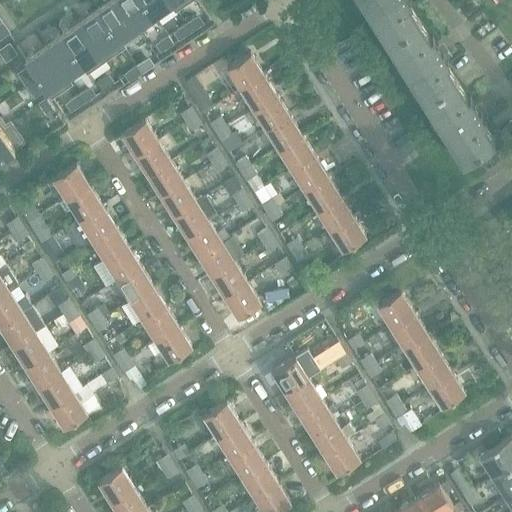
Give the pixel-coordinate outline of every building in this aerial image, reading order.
[(117,0),(106,0),(96,7),(120,41),(138,29),(117,0)] [(143,0),(117,0),(138,29),(156,17),(143,0)] [(175,12),(177,10),(170,0),(143,0),(156,17),(171,6),(175,12)] [(170,0),(177,10),(192,0),(170,0)] [(360,0),(367,11),(385,0),(360,0)] [(411,2),(409,0),(385,0),(367,11),(386,41),(420,20),(409,3),(411,2)] [(124,46),(120,41),(96,7),(78,20),(106,59),(124,46)] [(194,16),(186,22),(191,30),(200,24),(194,16)] [(86,72),(106,59),(78,20),(61,32),(84,65),(83,66),(86,72)] [(430,37),(420,20),(386,41),(405,71),(440,49),(431,36),(430,37)] [(182,36),(191,30),(186,22),(177,28),(182,36)] [(67,77),(83,66),(84,65),(61,32),(43,44),(66,78),(67,77)] [(158,40),(164,48),(173,42),(168,34),(158,40)] [(6,58),(14,52),(8,43),(0,50),(6,58)] [(70,83),(67,77),(66,78),(43,44),(24,57),(51,95),(70,83)] [(448,62),(440,49),(405,71),(423,101),(456,80),(445,64),(448,62)] [(226,66),(240,88),(262,74),(248,52),(226,66)] [(145,58),(136,64),(141,72),(150,66),(145,58)] [(133,78),(141,72),(136,64),(127,69),(133,78)] [(19,76),(25,84),(33,79),(27,70),(19,76)] [(109,73),(96,81),(101,90),(114,81),(109,73)] [(240,88),(254,112),(277,97),(262,74),(240,88)] [(40,87),(33,79),(25,84),(31,93),(40,87)] [(466,97),(456,80),(423,101),(442,130),(475,109),(467,96),(466,97)] [(86,88),(78,93),(83,102),(92,96),(86,88)] [(74,108),(83,102),(78,93),(69,99),(74,108)] [(44,111),(52,105),(46,96),(38,102),(44,111)] [(201,111),(211,105),(206,97),(196,103),(201,111)] [(254,112),(265,128),(288,114),(277,97),(254,112)] [(179,114),(185,122),(195,116),(190,107),(179,114)] [(484,124),(475,109),(442,130),(462,161),(493,141),(483,125),(484,124)] [(265,128),(277,148),(300,133),(288,114),(265,128)] [(200,124),(195,116),(185,122),(190,130),(200,124)] [(209,123),(214,132),(224,125),(219,116),(209,123)] [(121,133),(135,154),(157,140),(143,119),(121,133)] [(10,120),(5,123),(6,124),(0,128),(0,156),(24,140),(10,120)] [(229,133),(224,125),(214,132),(220,140),(230,134),(229,133)] [(230,134),(220,140),(227,151),(242,141),(235,130),(229,133),(230,134)] [(277,148),(291,169),(313,154),(300,133),(277,148)] [(135,154),(147,174),(170,160),(157,140),(135,154)] [(205,154),(210,162),(220,156),(215,147),(205,154)] [(291,169),(303,188),(326,174),(313,154),(291,169)] [(226,164),(220,156),(210,162),(216,171),(226,164)] [(234,163),(239,172),(250,165),(244,157),(234,163)] [(147,174),(160,194),(182,180),(170,160),(147,174)] [(65,197),(66,198),(88,184),(74,162),(52,177),(65,197)] [(256,175),(250,165),(239,172),(245,181),(247,180),(256,175)] [(256,175),(247,180),(254,191),(264,185),(257,174),(256,175)] [(303,188),(316,208),(338,194),(326,174),(303,188)] [(160,194),(173,214),(195,200),(182,180),(160,194)] [(264,185),(254,191),(261,204),(270,198),(278,193),(270,181),(264,185)] [(71,207),(78,218),(101,204),(88,184),(66,198),(71,207)] [(231,195),(236,203),(246,197),(241,188),(231,195)] [(23,213),(29,222),(39,216),(33,207),(24,193),(15,199),(23,213)] [(316,208),(329,229),(351,215),(338,194),(316,208)] [(196,202),(195,200),(173,214),(186,235),(208,221),(208,220),(218,213),(207,195),(196,202)] [(65,197),(59,201),(65,211),(71,207),(66,198),(65,197)] [(252,205),(246,197),(236,203),(241,212),(252,205)] [(260,204),(265,213),(275,206),(270,198),(261,204),(260,204)] [(78,218),(91,238),(114,224),(101,204),(78,218)] [(281,216),(275,206),(265,213),(271,222),(281,216)] [(365,236),(351,215),(329,229),(342,250),(365,236)] [(29,222),(41,242),(51,236),(39,216),(29,222)] [(5,224),(11,233),(22,226),(16,217),(5,224)] [(186,235),(199,255),(221,241),(208,221),(186,235)] [(91,238),(104,258),(126,244),(114,224),(91,238)] [(27,234),(22,226),(11,233),(16,241),(27,234)] [(256,235),(261,243),(272,237),(267,229),(256,235)] [(56,243),(51,236),(41,242),(46,249),(56,243)] [(277,246),(272,237),(261,243),(267,252),(277,246)] [(286,245),(291,253),(301,247),(296,239),(286,245)] [(199,255),(211,275),(234,261),(221,241),(199,255)] [(104,258),(117,279),(139,265),(126,244),(104,258)] [(306,255),(301,247),(291,253),(296,261),(306,255)] [(0,254),(0,269),(8,265),(1,254),(0,254)] [(279,272),(290,265),(285,257),(274,264),(279,272)] [(31,265),(37,275),(48,268),(42,258),(31,265)] [(241,272),(234,261),(211,275),(224,296),(247,281),(255,276),(249,267),(241,272)] [(117,279),(130,299),(152,285),(139,265),(117,279)] [(61,273),(66,282),(77,276),(71,267),(61,273)] [(53,275),(48,268),(37,275),(42,282),(53,275)] [(0,297),(10,292),(0,276),(0,297)] [(82,284),(77,276),(66,282),(72,290),(82,284)] [(260,302),(247,281),(224,296),(237,316),(260,302)] [(130,299),(143,319),(165,305),(152,285),(130,299)] [(376,305),(389,326),(413,311),(399,290),(376,305)] [(0,297),(0,324),(22,311),(10,292),(0,297)] [(56,305),(62,314),(73,307),(67,298),(56,305)] [(143,319),(155,340),(178,325),(165,305),(143,319)] [(78,315),(73,307),(62,314),(67,322),(78,315)] [(87,314),(92,323),(102,316),(97,308),(87,314)] [(0,324),(0,326),(12,346),(34,331),(22,311),(0,324)] [(389,326),(402,346),(425,331),(413,311),(389,326)] [(107,325),(102,316),(92,323),(97,331),(107,325)] [(191,345),(178,325),(155,340),(168,360),(191,345)] [(44,326),(34,331),(12,346),(25,366),(47,352),(47,350),(56,345),(44,326)] [(402,346),(414,365),(438,351),(425,331),(402,346)] [(352,349),(362,342),(357,334),(346,341),(352,349)] [(82,346),(87,355),(98,348),(93,339),(82,346)] [(329,352),(335,360),(345,354),(340,345),(329,352)] [(103,356),(98,348),(87,355),(92,363),(103,356)] [(112,355),(117,364),(128,357),(122,349),(112,355)] [(414,365),(428,386),(451,372),(438,351),(414,365)] [(60,372),(47,352),(25,366),(38,386),(60,372)] [(350,362),(345,354),(335,360),(340,368),(350,362)] [(359,361),(365,370),(375,363),(370,354),(359,361)] [(285,392),(308,377),(314,373),(308,363),(301,367),(295,356),(271,371),(285,392)] [(133,365),(128,357),(117,364),(123,372),(133,365)] [(380,371),(375,363),(365,370),(370,378),(380,371)] [(69,366),(60,372),(38,386),(51,407),(82,387),(69,366)] [(106,383),(116,376),(110,367),(100,374),(106,383)] [(464,392),(451,372),(428,386),(441,407),(464,392)] [(285,392),(297,412),(321,398),(308,377),(285,392)] [(88,383),(82,387),(51,407),(63,427),(101,403),(88,383)] [(355,391),(361,400),(371,394),(365,385),(355,391)] [(376,401),(371,394),(361,400),(366,408),(376,401)] [(384,401),(390,410),(401,403),(395,395),(384,401)] [(327,407),(321,398),(297,412),(310,432),(333,418),(340,414),(333,403),(327,407)] [(202,415),(215,436),(238,421),(225,400),(202,415)] [(406,411),(401,403),(390,410),(395,418),(406,411)] [(373,409),(366,414),(370,421),(373,419),(373,420),(384,414),(379,405),(373,409)] [(406,411),(395,418),(399,425),(402,423),(403,422),(408,429),(409,428),(410,430),(421,422),(412,408),(406,411)] [(379,429),(389,422),(384,414),(373,420),(379,429)] [(341,429),(333,418),(310,432),(323,452),(346,438),(352,433),(347,425),(341,429)] [(215,436),(228,456),(251,442),(238,421),(215,436)] [(392,431),(385,436),(390,444),(396,440),(392,431)] [(478,455),(491,477),(511,463),(511,436),(511,434),(478,455)] [(359,459),(346,438),(323,452),(336,474),(359,459)] [(228,456),(241,477),(264,462),(251,442),(228,456)] [(178,459),(188,453),(183,444),(173,451),(178,459)] [(156,462),(161,470),(171,463),(166,455),(156,462)] [(241,477),(254,497),(276,483),(264,462),(241,477)] [(176,472),(171,463),(161,470),(166,479),(176,472)] [(511,463),(491,477),(504,497),(511,491),(511,463)] [(185,471),(191,480),(201,474),(195,464),(185,471)] [(97,481),(110,502),(133,488),(120,467),(97,481)] [(448,475),(462,496),(472,489),(459,468),(448,475)] [(206,482),(201,474),(191,480),(196,488),(206,482)] [(444,479),(418,496),(427,511),(442,511),(452,506),(456,511),(457,511),(463,509),(457,499),(451,503),(443,491),(449,487),(444,479)] [(276,511),(290,504),(276,483),(254,497),(263,511),(276,511)] [(110,502),(116,511),(140,511),(146,509),(133,488),(110,502)] [(479,500),(472,489),(462,496),(469,506),(479,500)] [(181,502),(186,511),(196,504),(191,496),(181,502)] [(427,511),(418,496),(397,508),(399,511),(427,511)]
